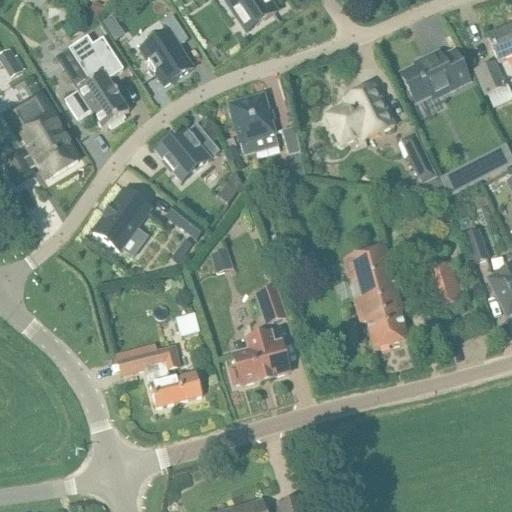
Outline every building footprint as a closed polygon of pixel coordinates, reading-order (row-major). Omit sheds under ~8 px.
[(221,0),(246,36),(276,16),(265,0),(221,0)] [(81,15),(76,21),(86,31),(103,13),(99,9),(96,8),(92,9),(84,17),(81,15)] [(162,26),(168,35),(140,53),(164,90),(192,72),(177,49),(188,43),(172,19),(162,26)] [(111,20),(104,25),(115,42),(122,37),(111,20)] [(72,23),(61,30),(68,39),(78,33),(72,23)] [(511,31),(488,42),(498,65),(511,59),(511,31)] [(68,52),(90,85),(77,94),(78,95),(65,104),(77,123),(90,114),(102,132),(108,128),(110,131),(125,122),(122,119),(129,115),(108,83),(123,73),(102,41),(92,48),(87,40),(68,52)] [(21,73),(13,60),(9,53),(0,58),(0,60),(11,80),(21,73)] [(439,56),(425,63),(414,68),(415,71),(401,78),(408,93),(406,96),(410,104),(413,105),(415,107),(440,94),(442,97),(469,84),(454,55),(441,61),(439,56)] [(504,89),(494,66),(475,74),(485,97),(504,89)] [(346,108),(326,118),(341,148),(359,139),(362,145),(364,144),(380,136),(394,129),(374,88),(360,95),(343,103),(346,108)] [(78,164),(51,120),(52,119),(39,98),(15,113),(27,133),(19,137),(32,157),(23,162),(19,154),(2,164),(16,187),(33,178),(30,173),(38,168),(47,183),(78,164)] [(243,161),(255,157),(251,143),(274,137),(263,98),(229,109),(243,161)] [(181,187),(219,155),(212,146),(218,141),(209,123),(199,131),(196,128),(173,147),(170,144),(156,156),(181,187)] [(294,131),(281,134),(288,159),(293,177),(304,178),(300,156),(294,131)] [(511,163),(505,149),(489,158),(497,174),(511,166),(511,163)] [(422,187),(436,181),(423,154),(409,161),(422,187)] [(440,182),(444,190),(448,198),(466,189),(458,173),(440,182)] [(237,195),(242,189),(235,175),(226,187),(237,195)] [(123,194),(93,236),(119,255),(149,213),(123,194)] [(175,210),(167,220),(186,235),(194,226),(175,210)] [(487,263),(477,234),(463,239),(473,268),(487,263)] [(384,252),(344,262),(350,287),(357,285),(361,301),(354,302),(361,326),(366,325),(374,353),(407,344),(399,316),(401,315),(384,252)] [(177,253),(170,262),(178,268),(185,259),(177,253)] [(225,254),(210,259),(214,270),(229,265),(225,254)] [(462,304),(450,266),(426,274),(438,312),(462,304)] [(511,271),(511,270),(498,276),(500,280),(492,284),(508,316),(511,313),(511,271)] [(256,298),(266,328),(285,322),(275,292),(256,298)] [(177,323),(181,340),(199,336),(195,319),(177,323)] [(273,347),(270,337),(245,343),(248,355),(231,359),(234,371),(230,372),(234,389),(240,387),(241,389),(259,385),(259,386),(272,382),(271,381),(289,376),(281,345),(273,347)] [(145,372),(156,412),(201,400),(195,377),(170,384),(167,374),(179,371),(173,351),(156,356),(156,355),(135,361),(138,374),(145,372)] [(303,511),(299,498),(276,505),(277,509),(267,511),(263,511),(261,505),(236,511),(303,511)]
